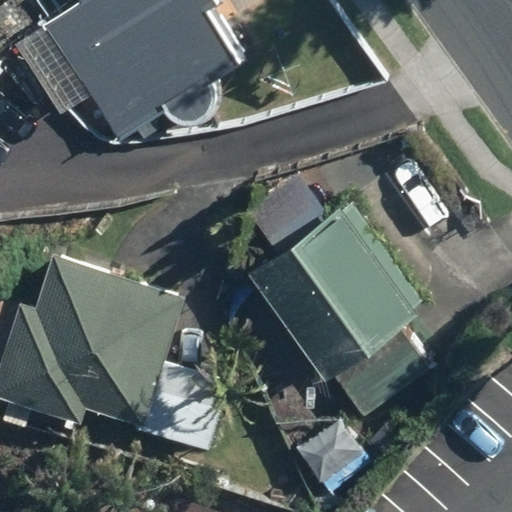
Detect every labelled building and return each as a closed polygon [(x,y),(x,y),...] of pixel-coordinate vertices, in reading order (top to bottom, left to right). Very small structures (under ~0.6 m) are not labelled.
[(53,0),(59,7),(18,40),(72,107),(98,86),(135,131),(181,93),(199,115),(238,83),(227,69),(258,43),(223,0),(53,0)] [(0,76),(13,61),(0,50),(0,76)] [(261,256),(376,405),(437,358),(406,317),(437,292),(358,190),(337,199),(306,159),(259,195),(289,234),(261,256)] [(235,366),(174,351),(190,283),(57,240),(39,296),(33,293),(2,378),(88,409),(93,394),(159,414),(158,419),(220,433),(235,366)] [(382,447),(342,407),(303,446),(343,486),(382,447)]
